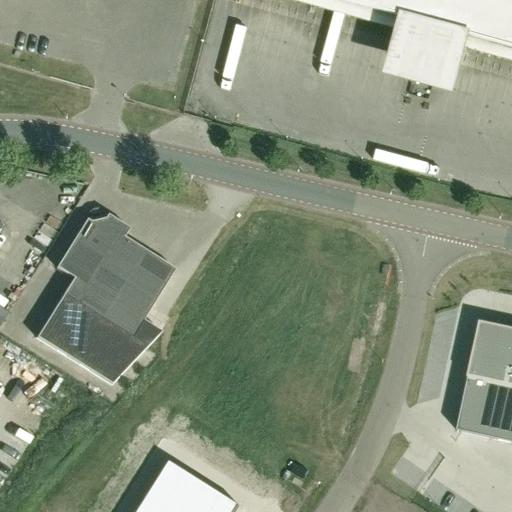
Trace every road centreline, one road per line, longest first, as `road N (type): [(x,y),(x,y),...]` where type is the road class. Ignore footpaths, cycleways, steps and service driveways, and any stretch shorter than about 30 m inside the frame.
road 1 (tertiary): [(429,221),(92,143),(0,133)]
road 2 (unclassified): [(429,221),(400,374),(332,511)]
